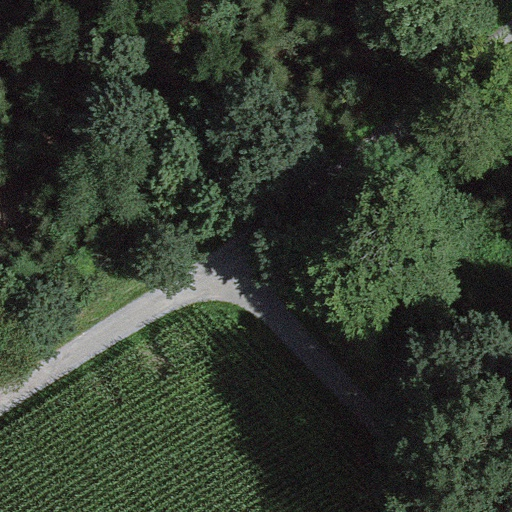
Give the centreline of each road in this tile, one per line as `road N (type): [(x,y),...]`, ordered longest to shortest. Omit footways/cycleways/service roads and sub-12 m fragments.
road 1 (track): [(0,403),(221,258),(511,40)]
road 2 (track): [(221,258),(481,511)]
